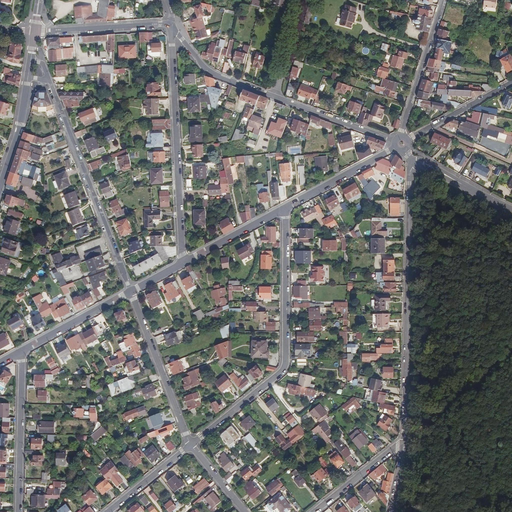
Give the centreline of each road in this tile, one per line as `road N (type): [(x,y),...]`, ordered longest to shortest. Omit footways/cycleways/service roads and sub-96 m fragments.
road 1 (residential): [(190,445),(285,366),(285,207)]
road 2 (residential): [(410,161),(404,443)]
road 3 (residential): [(171,24),(182,264)]
road 4 (residential): [(131,292),(49,80)]
road 5 (residential): [(131,292),(190,445)]
road 6 (residential): [(18,511),(20,351)]
road 7 (residential): [(400,134),(444,0)]
road 8 (residential): [(171,24),(34,31)]
road 9 (residential): [(273,98),(219,77),(171,24)]
road 10 (residential): [(393,139),(273,98)]
road 11 (tertiary): [(20,351),(131,292)]
road 12 (tertiary): [(285,207),(393,148)]
